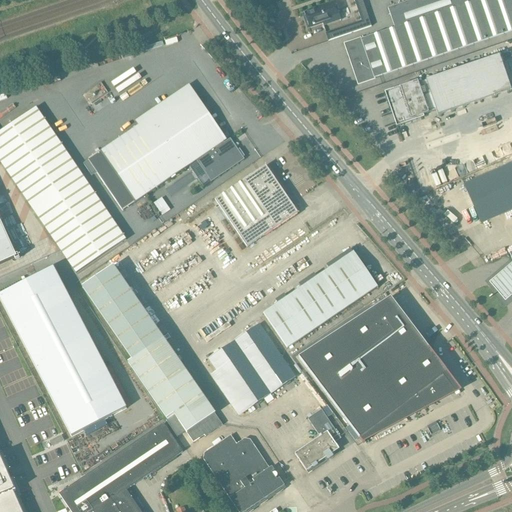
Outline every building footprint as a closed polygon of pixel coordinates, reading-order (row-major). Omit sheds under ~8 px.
[(371,27),(361,0),(354,0),(361,21),(326,33),(328,42),(371,27)] [(511,0),(414,0),(388,9),(395,28),(346,45),(359,83),(375,78),(511,31),(511,0)] [(314,10),(305,13),(310,27),(322,23),(337,17),(333,3),(314,10)] [(511,91),(499,55),(418,83),(417,81),(385,92),(397,126),(424,117),(423,115),(436,110),(438,116),(511,91)] [(225,143),(225,142),(191,91),(157,114),(154,111),(137,123),(139,126),(84,164),(92,176),(98,172),(124,210),(198,160),(199,161),(191,166),(204,186),(212,180),(245,158),(243,156),(245,155),(241,148),(239,150),(231,139),(225,143)] [(127,240),(37,107),(0,132),(0,159),(77,273),(127,240)] [(511,209),(511,166),(511,165),(465,186),(482,223),(511,209)] [(266,166),(216,200),(247,248),(298,214),(292,205),(292,203),(292,200),(290,196),(288,196),(285,195),(284,194),(266,166)] [(163,198),(155,202),(162,215),(170,211),(163,198)] [(0,265),(18,257),(0,218),(0,265)] [(354,253),(264,314),(288,349),(378,287),(354,253)] [(53,267),(0,294),(0,299),(42,380),(72,437),(126,409),(53,267)] [(215,414),(163,339),(113,267),(82,288),(132,361),(128,363),(167,419),(173,414),(185,432),(186,433),(187,433),(198,425),(215,414)] [(511,268),(492,286),(510,306),(511,304),(511,268)] [(429,348),(391,298),(299,358),(360,439),(359,439),(363,444),(365,443),(362,438),(400,410),(406,418),(450,385),(444,377),(448,374),(430,350),(429,348)] [(296,378),(268,336),(260,325),(209,359),(217,371),(211,375),(239,416),(296,378)] [(333,414),(327,406),(321,410),(321,409),(307,419),(320,437),(294,454),(306,471),(326,458),(327,460),(333,456),(331,454),(339,449),(334,443),(341,438),(327,418),(333,414)] [(223,425),(215,414),(198,425),(187,433),(194,442),(205,435),(206,436),(223,425)] [(163,424),(107,462),(126,491),(126,490),(182,452),(163,424)] [(237,444),(231,435),(204,453),(203,459),(230,499),(238,511),(245,511),(284,486),(279,479),(277,480),(272,472),(274,471),(272,467),(270,468),(250,440),(245,439),(237,444)] [(0,511),(23,511),(14,492),(15,492),(16,491),(1,457),(0,457),(0,511)] [(126,491),(107,462),(59,495),(71,511),(140,511),(126,490),(126,491)]
